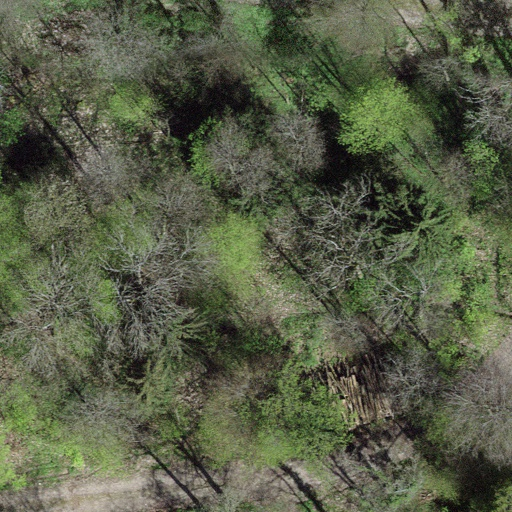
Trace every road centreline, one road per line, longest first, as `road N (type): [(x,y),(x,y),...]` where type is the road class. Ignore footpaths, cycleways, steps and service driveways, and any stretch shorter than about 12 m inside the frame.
road 1 (track): [(15,511),(253,483),(384,454),(450,419),(511,370)]
road 2 (track): [(511,21),(357,0)]
